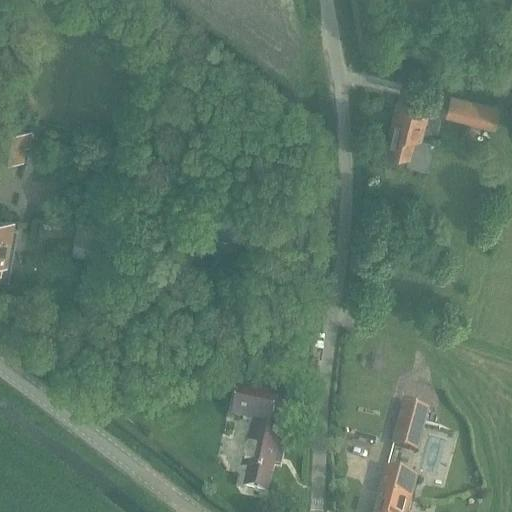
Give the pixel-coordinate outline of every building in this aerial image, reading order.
[(501,107),(451,94),(446,117),(496,129),(501,107)] [(15,95),(11,119),(24,121),(28,97),(15,95)] [(206,123),(211,105),(202,102),(197,121),(206,123)] [(394,115),(396,116),(387,152),(409,157),(407,164),(427,169),(434,143),(420,140),(428,109),(397,102),(394,115)] [(33,134),(27,133),(0,128),(0,157),(23,161),(25,147),(31,148),(33,134)] [(0,279),(8,281),(17,229),(13,228),(14,221),(0,218),(0,279)] [(95,247),(100,248),(105,228),(79,222),(74,241),(75,242),(71,255),(92,261),(95,247)] [(276,395),(238,387),(231,417),(252,422),(241,469),(247,470),(243,489),(267,494),(281,435),(268,432),(276,395)] [(428,411),(403,404),(392,445),(417,452),(428,411)] [(248,434),(230,430),(222,461),(240,466),(248,434)] [(407,511),(416,479),(385,471),(374,511),(407,511)]
